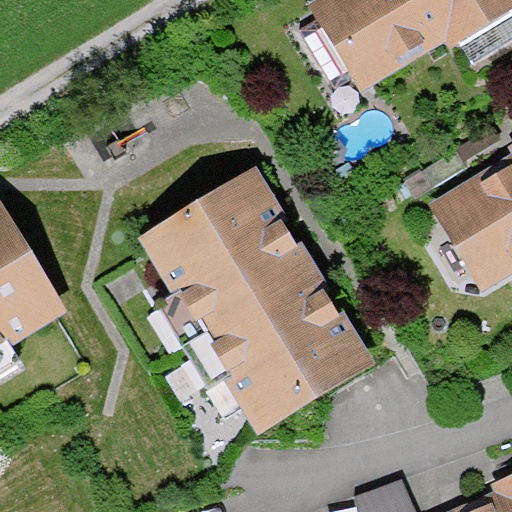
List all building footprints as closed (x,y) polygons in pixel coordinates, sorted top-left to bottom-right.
[(341,93),(447,26),(429,0),(335,0),(297,25),(341,93)] [(511,0),(429,0),(447,26),(472,66),(511,40),(511,0)] [(396,358),(273,162),(152,237),(275,433),(396,358)] [(511,164),(443,204),(485,276),(511,260),(511,164)] [(0,198),(0,363),(85,311),(11,192),(0,198)] [(393,511),(388,488),(353,496),(356,511),(393,511)] [(511,511),(511,490),(511,489),(461,511),(511,511)]
